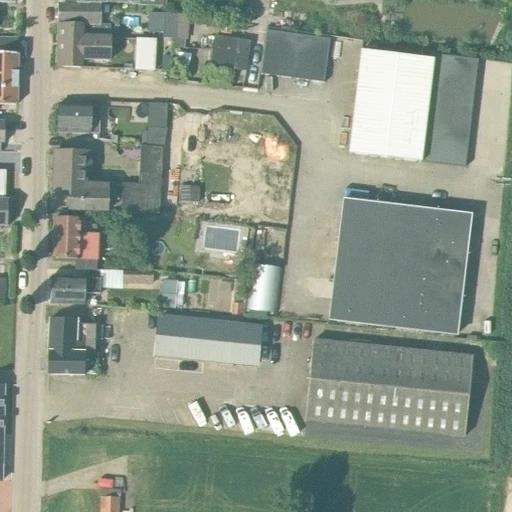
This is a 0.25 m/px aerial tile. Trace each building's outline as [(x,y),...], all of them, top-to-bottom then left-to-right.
[(94,37),(94,38),(109,38),(110,26),(98,26),(99,5),(58,3),(57,25),(81,26),(81,37),(94,37)] [(157,13),(157,30),(175,31),(175,14),(157,13)] [(108,61),(109,38),(94,38),(94,37),(81,37),(81,26),(57,25),(56,67),(81,68),(81,58),(94,58),(94,61),(108,61)] [(260,76),(276,78),(282,34),(266,32),(260,76)] [(298,37),(282,34),(276,78),(292,80),(298,37)] [(214,37),(212,47),(209,67),(233,70),(234,65),(246,67),(250,42),(214,37)] [(314,39),(298,37),(292,80),(308,83),(314,39)] [(137,39),(136,58),(152,58),(152,40),(137,39)] [(314,39),(308,83),(324,85),(330,42),(314,39)] [(355,100),(348,154),(368,156),(420,162),(464,167),(477,60),(433,55),(432,60),(380,53),(361,51),(355,100)] [(0,104),(16,105),(18,55),(17,55),(0,53),(0,104)] [(98,134),(99,122),(99,113),(89,113),(90,106),(58,104),(57,133),(98,134)] [(148,107),(147,129),(165,130),(165,107),(148,107)] [(75,191),(69,191),(68,210),(88,211),(155,213),(162,148),(140,146),(138,186),(107,185),(107,184),(85,183),(75,183),(75,191)] [(75,183),(85,183),(86,171),(90,172),(91,153),(53,152),(52,190),(69,191),(75,191),(75,183)] [(384,226),(387,206),(343,200),(340,221),(384,226)] [(379,266),(399,268),(406,208),(387,206),(384,226),(382,246),(379,266)] [(419,270),(422,251),(424,231),(426,210),(406,208),(399,268),(419,270)] [(424,231),(468,236),(470,216),(426,210),(424,231)] [(74,270),(94,271),(95,261),(89,261),(89,249),(77,249),(78,220),(53,219),(52,258),(74,259),(74,270)] [(384,226),(340,221),(338,241),(382,246),(384,226)] [(422,251),(465,256),(468,236),(424,231),(422,251)] [(210,233),(207,268),(241,272),(244,236),(210,233)] [(336,261),(379,266),(382,246),(338,241),(336,261)] [(419,270),(463,276),(465,256),(422,251),(419,270)] [(399,268),(379,266),(336,261),(333,280),(397,288),(399,268)] [(397,288),(460,295),(463,276),(419,270),(399,268),(397,288)] [(122,285),(153,287),(154,272),(123,270),(122,285)] [(50,304),(70,305),(81,305),(81,294),(98,294),(98,279),(52,277),(50,304)] [(395,308),(397,288),(333,280),(331,300),(395,308)] [(163,281),(161,307),(175,309),(178,282),(163,281)] [(395,308),(458,315),(460,295),(397,288),(395,308)] [(395,308),(331,300),(328,320),(392,328),(395,308)] [(232,303),(231,314),(242,315),(243,304),(232,303)] [(395,308),(392,328),(456,336),(458,315),(395,308)] [(47,375),(82,376),(83,354),(94,354),(95,325),(74,325),(75,320),(49,319),(47,375)] [(260,330),(234,327),(160,319),(156,356),(256,367),(260,330)] [(470,353),(309,343),(304,424),(465,434),(470,353)] [(118,511),(119,499),(101,498),(100,511),(118,511)]
